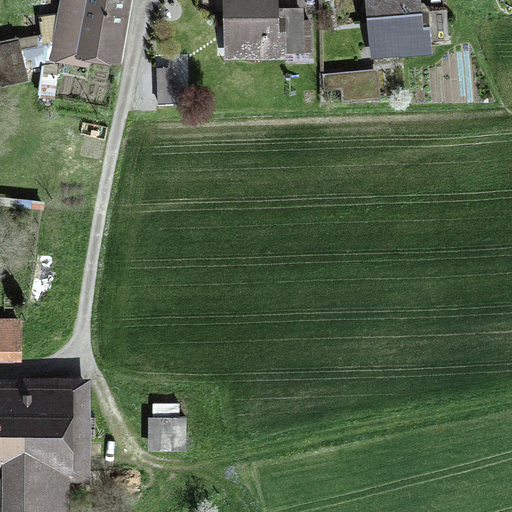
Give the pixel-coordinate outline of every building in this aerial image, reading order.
[(66,0),(57,54),(83,59),(85,46),(115,51),(120,25),(114,24),(118,0),(66,0)] [(278,0),(223,0),(224,58),(286,57),(286,54),(286,20),(279,20),(278,0)] [(424,1),(416,2),(415,0),(370,0),(373,22),(379,21),(382,51),(427,47),(427,40),(449,38),(446,9),(430,10),(424,1)] [(286,54),(312,54),(312,18),(304,18),(304,15),(286,15),(286,20),(286,54)] [(18,43),(0,46),(0,82),(26,76),(18,43)] [(173,66),(158,66),(158,101),(183,100),(183,90),(173,91),(173,66)] [(382,96),(379,72),(346,74),(329,76),(330,88),(347,87),(348,99),(382,96)] [(17,323),(0,322),(0,347),(17,348),(17,323)] [(29,393),(0,392),(0,457),(8,458),(7,475),(0,474),(0,507),(64,509),(65,478),(85,478),(86,380),(29,380),(29,393)] [(184,415),(152,415),(152,448),(184,448),(184,415)]
